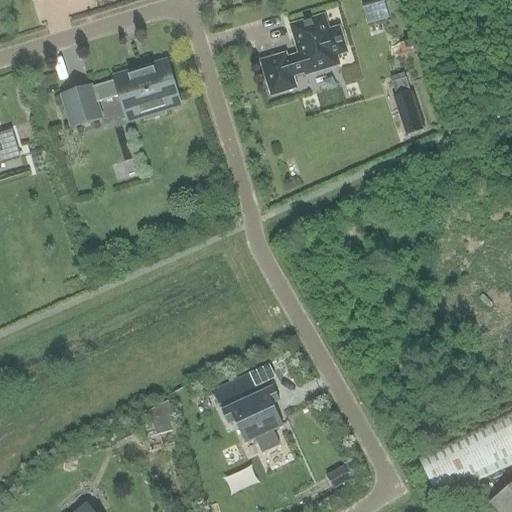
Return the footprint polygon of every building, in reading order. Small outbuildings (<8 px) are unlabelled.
[(287,55),(262,62),(272,96),(297,89),(293,74),(305,71),(306,76),(340,65),(338,56),(348,53),(340,28),(330,31),(325,16),(291,27),(300,55),(291,57),(287,55)] [(166,65),(64,97),(73,127),(101,118),(97,104),(123,96),(130,119),(178,104),(166,65)] [(412,92),(398,96),(410,134),(424,130),(412,92)] [(0,130),(0,164),(21,158),(13,130),(1,134),(0,130)] [(250,373),(250,374),(257,388),(277,379),(270,364),(250,373)] [(229,408),(223,411),(230,426),(236,423),(246,444),(256,440),(263,454),(280,446),(273,432),(284,427),(274,405),(280,402),(274,387),(267,390),(229,408)] [(511,411),(419,457),(439,499),(511,463),(511,411)] [(346,465),(328,475),(335,489),(353,478),(346,465)] [(511,511),(511,487),(492,506),(497,511),(511,511)]
